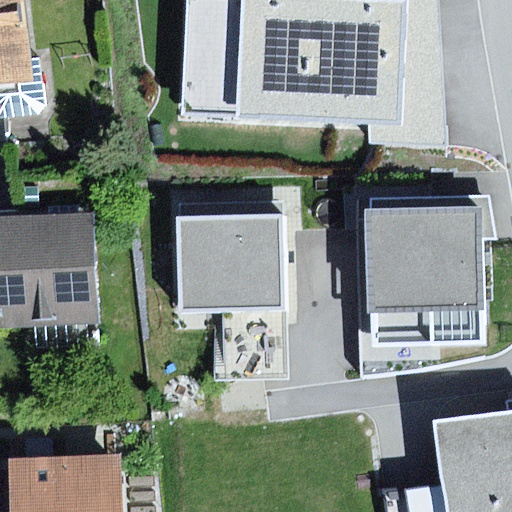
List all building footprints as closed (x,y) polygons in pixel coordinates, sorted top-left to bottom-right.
[(25,0),(0,0),(0,120),(41,114),(48,103),(42,56),(33,57),(25,0)] [(434,5),(313,0),(216,0),(211,115),(374,122),(374,141),(428,144),(434,5)] [(85,131),(12,141),(17,173),(27,171),(89,163),(85,131)] [(89,163),(27,171),(31,202),(109,192),(105,161),(89,163)] [(489,215),(374,215),(374,312),(432,312),(432,349),(489,349),(489,215)] [(98,216),(0,219),(0,328),(102,324),(98,216)] [(287,216),(182,219),(184,311),(226,310),(289,309),(287,216)] [(291,379),(289,309),(226,310),(228,381),(291,379)] [(511,511),(511,414),(438,424),(446,485),(449,511),(511,511)] [(124,511),(122,457),(12,461),(14,511),(124,511)] [(449,511),(446,485),(385,492),(387,511),(449,511)]
